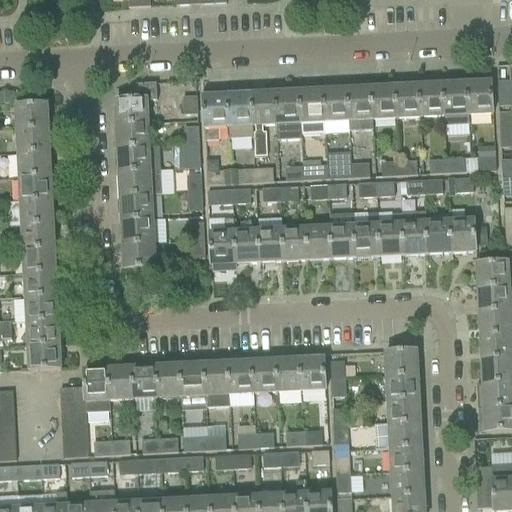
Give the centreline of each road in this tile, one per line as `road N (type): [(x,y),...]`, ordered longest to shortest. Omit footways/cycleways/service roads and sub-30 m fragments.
road 1 (residential): [(455,511),(438,313),(124,322),(110,309),(99,274),(88,63)]
road 2 (residential): [(88,63),(511,40)]
